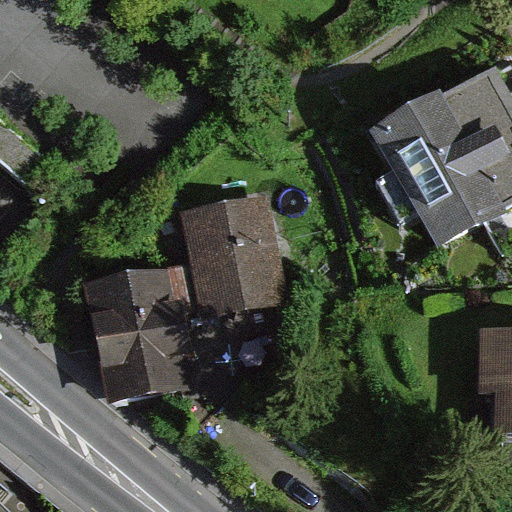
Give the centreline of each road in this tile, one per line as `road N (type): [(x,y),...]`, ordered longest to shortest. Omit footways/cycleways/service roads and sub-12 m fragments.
road 1 (secondary): [(198,511),(0,345)]
road 2 (secondary): [(0,417),(126,511)]
